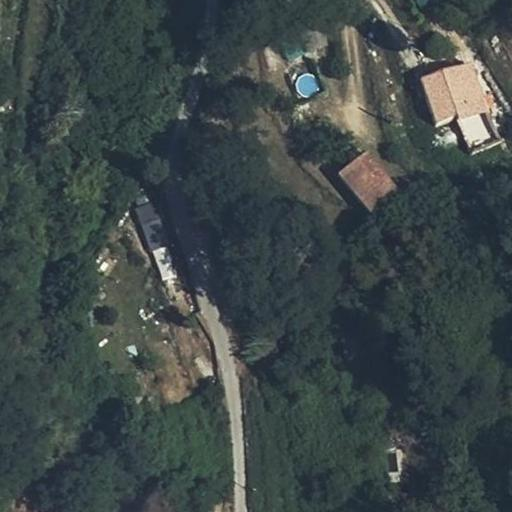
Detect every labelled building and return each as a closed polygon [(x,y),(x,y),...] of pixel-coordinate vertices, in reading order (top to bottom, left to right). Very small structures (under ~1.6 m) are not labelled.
[(316,30),(296,38),(305,57),(325,49),(316,30)] [(305,57),(296,38),(279,45),(288,64),(305,57)] [(468,70),(419,85),(434,128),(456,121),(468,153),(497,143),(468,70)] [(395,195),(364,160),(338,181),(368,216),(395,195)] [(409,316),(415,362),(426,360),(420,315),(409,316)] [(363,369),(359,339),(343,342),(348,372),(363,369)] [(426,360),(415,362),(408,363),(409,375),(405,376),(408,392),(434,389),(430,359),(426,360)] [(155,511),(170,511),(169,494),(155,495),(155,511)]
